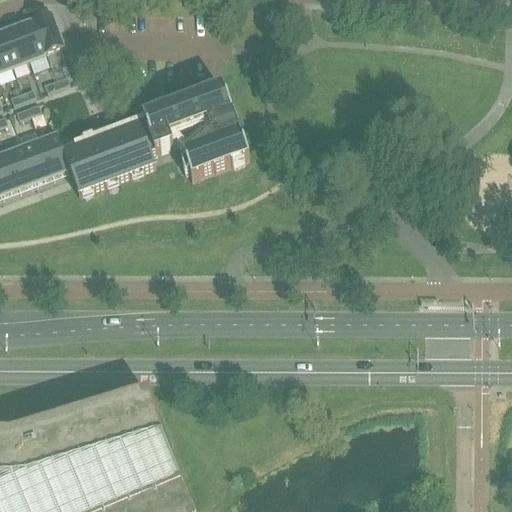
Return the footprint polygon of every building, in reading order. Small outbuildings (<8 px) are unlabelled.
[(51,19),(34,25),(46,59),(64,53),(51,19)] [(34,25),(17,32),(29,66),(46,59),(34,25)] [(17,32),(0,38),(13,72),(29,66),(17,32)] [(0,38),(0,76),(13,72),(0,38)] [(67,81),(56,85),(59,93),(70,88),(67,81)] [(45,89),(47,97),(59,93),(56,85),(45,89)] [(250,164),(224,92),(215,95),(215,94),(213,95),(214,96),(203,100),(203,99),(201,99),(202,100),(191,105),(190,103),(188,104),(189,105),(178,109),(177,108),(176,109),(176,110),(165,114),(165,113),(163,114),(163,115),(153,119),(153,117),(151,118),(152,119),(153,124),(141,129),(152,160),(179,150),(186,167),(184,168),(185,169),(186,169),(190,179),(189,179),(189,181),(191,181),(192,186),(198,184),(198,185),(200,184),(199,183),(215,177),(215,178),(217,178),(217,176),(232,171),(232,172),(234,171),(233,170),(244,166),(244,167),(246,167),(245,166),(250,164)] [(33,94),(22,98),(25,105),(36,101),(33,94)] [(11,102),(14,109),(25,105),(22,98),(11,102)] [(39,108),(28,113),(31,120),(42,116),(39,108)] [(17,117),(19,124),(31,120),(28,113),(17,117)] [(5,121),(0,123),(0,131),(8,129),(5,121)] [(152,160),(141,129),(132,132),(115,139),(130,181),(131,181),(131,182),(133,181),(131,178),(141,174),(143,178),(144,177),(144,176),(156,171),(152,160)] [(58,139),(40,146),(53,180),(70,173),(64,158),(65,157),(58,139)] [(130,181),(115,139),(90,148),(106,190),(106,191),(108,191),(107,187),(117,183),(118,187),(120,186),(119,185),(130,181)] [(23,152),(36,186),(53,180),(40,146),(23,152)] [(106,190),(90,148),(65,157),(64,158),(70,173),(80,200),(81,199),(82,201),(83,200),(82,196),(92,192),(93,196),(95,196),(95,194),(106,190)] [(7,159),(19,192),(36,186),(23,152),(7,159)] [(0,160),(0,192),(2,199),(19,192),(7,159),(0,160)] [(0,511),(191,511),(163,444),(149,398),(10,441),(0,439),(0,511)] [(424,506),(425,511),(439,511),(437,502),(424,506)]
